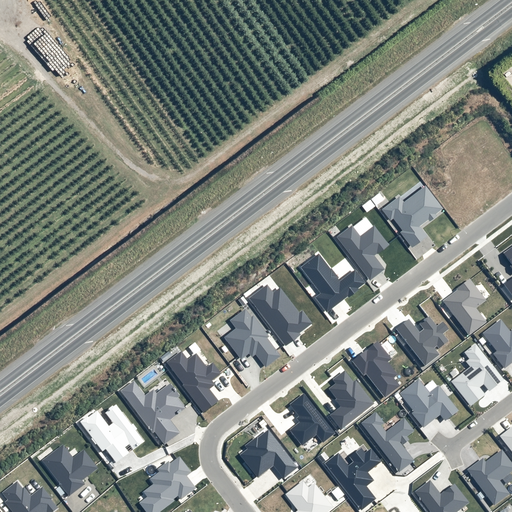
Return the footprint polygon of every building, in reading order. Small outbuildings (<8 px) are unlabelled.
[(439,126),(433,119),(420,132),(426,139),(439,126)] [(402,203),(398,197),(383,209),(390,219),(393,218),(403,231),(400,232),(412,247),(427,236),(420,226),(428,220),(429,221),(437,215),(436,214),(443,208),(425,185),(402,203)] [(336,236),(370,280),(384,269),(374,255),(388,245),(373,225),(359,236),(351,225),(336,236)] [(511,279),(504,285),(511,296),(511,247),(503,254),(511,266),(510,267),(511,270),(511,279)] [(355,269),(340,281),(319,254),(301,268),(320,293),(315,297),(327,312),(366,283),(355,269)] [(486,323),(475,309),(486,301),(469,279),(456,290),(457,291),(443,302),(468,336),(486,323)] [(279,287),(272,292),(266,284),(248,297),(283,344),(312,323),(301,310),(298,312),(279,287)] [(252,356),(255,354),(265,367),(280,355),(267,337),(269,336),(253,315),(251,316),(245,309),(230,321),(235,328),(224,337),(240,359),(249,352),(252,356)] [(443,321),(437,326),(429,316),(419,324),(424,329),(420,332),(409,319),(396,329),(425,366),(440,354),(435,348),(437,346),(439,349),(449,341),(443,334),(449,329),(443,321)] [(483,335),(497,352),(493,355),(505,369),(511,363),(511,330),(510,332),(501,320),(483,335)] [(398,375),(388,362),(391,360),(377,342),(352,361),(364,376),(367,374),(386,397),(400,387),(393,379),(398,375)] [(466,362),(470,367),(451,382),(470,407),(485,395),(479,388),(483,385),(489,392),(504,380),(476,344),(463,353),(469,360),(466,362)] [(206,367),(196,354),(187,361),(180,353),(167,363),(184,384),(182,386),(203,413),(218,402),(209,390),(215,386),(211,381),(221,374),(212,363),(206,367)] [(335,384),(328,389),(336,399),(335,400),(340,407),(329,416),(341,430),(374,404),(355,380),(353,382),(344,371),(332,380),(335,384)] [(399,394),(413,412),(412,414),(423,428),(440,416),(444,422),(458,411),(438,386),(429,393),(419,379),(399,394)] [(170,384),(156,394),(153,390),(145,396),(134,381),(121,391),(153,434),(154,432),(164,445),(180,434),(170,420),(185,409),(177,399),(180,397),(170,384)] [(289,430),(302,446),(316,435),(323,444),(335,434),(303,395),(289,405),(299,417),(296,419),(299,422),(289,430)] [(117,462),(144,441),(116,404),(105,412),(113,423),(109,426),(97,410),(80,422),(102,451),(106,449),(117,462)] [(414,462),(399,443),(400,442),(403,445),(409,440),(407,437),(414,431),(404,418),(386,432),(381,426),(384,424),(375,413),(361,424),(399,473),(414,462)] [(511,427),(499,437),(511,453),(511,427)] [(267,431),(257,439),(256,438),(245,447),(247,450),(240,456),(258,478),(273,466),(284,479),(297,468),(267,431)] [(74,458),(63,445),(41,462),(69,497),(84,484),(82,481),(98,469),(83,450),(74,458)] [(376,500),(366,487),(374,481),(368,473),(381,463),(370,449),(364,453),(361,449),(350,457),(353,462),(349,466),(339,453),(324,465),(361,511),(376,500)] [(466,471),(494,506),(509,494),(499,481),(511,471),(511,464),(501,450),(485,462),(482,459),(466,471)] [(180,457),(170,464),(168,462),(157,470),(159,473),(150,480),(153,485),(144,492),(147,498),(139,504),(145,511),(159,511),(174,501),(173,500),(178,496),(180,500),(196,489),(187,476),(191,473),(180,457)] [(430,480),(415,492),(430,511),(457,511),(470,503),(455,484),(441,494),(430,480)] [(42,488),(30,497),(18,482),(2,494),(8,501),(4,503),(11,511),(53,511),(59,508),(42,488)] [(285,496),(298,511),(296,511),(327,511),(333,508),(314,484),(308,488),(303,482),(285,496)]
